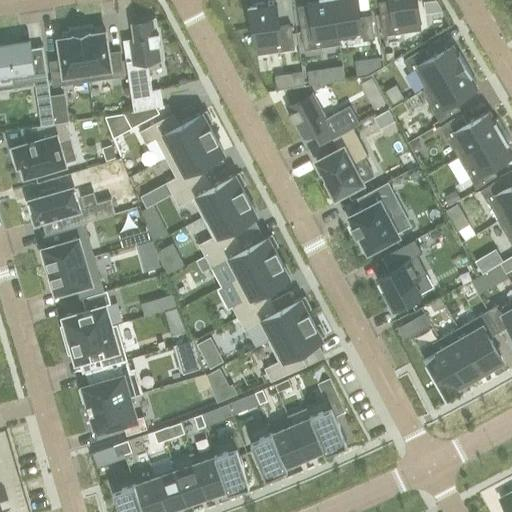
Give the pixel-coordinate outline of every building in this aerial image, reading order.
[(250,7),(246,8),(248,20),(252,20),(257,53),(294,48),(291,24),(279,26),(275,0),(274,0),(249,4),(250,7)] [(308,0),(312,23),(301,24),(304,48),(340,43),(340,38),(338,38),(332,0),(308,0)] [(332,0),(338,38),(340,38),(362,35),(363,39),(374,38),(371,14),(359,16),(356,0),(332,0)] [(390,0),(392,8),(380,10),(384,34),(421,28),(416,0),(390,0)] [(436,0),(426,0),(423,0),(425,12),(442,10),(436,0)] [(133,53),(125,55),(133,110),(155,106),(163,104),(159,88),(150,89),(145,61),(145,60),(147,60),(161,58),(159,43),(160,43),(156,16),(141,19),(141,20),(132,21),(135,39),(131,39),(133,53)] [(124,74),(120,49),(108,51),(105,29),(90,31),(90,28),(81,29),(88,80),(124,74)] [(88,80),(81,29),(72,31),(72,34),(57,36),(61,58),(49,60),(53,85),(88,80)] [(48,86),(43,45),(17,49),(16,39),(0,41),(0,74),(14,72),(15,81),(34,79),(35,88),(48,86)] [(424,47),(403,59),(410,70),(414,68),(425,86),(425,87),(464,64),(452,44),(430,57),(424,47)] [(380,56),(367,58),(369,71),(381,64),(380,56)] [(425,86),(420,89),(439,121),(460,108),(454,98),(476,85),(464,64),(425,87),(425,86)] [(325,68),(308,71),(309,83),(327,81),(325,68)] [(303,71),(292,72),(294,85),(304,83),(303,71)] [(373,77),(362,82),(375,107),(386,102),(373,77)] [(290,109),(287,110),(292,119),(294,118),(304,136),(310,133),(316,145),(315,145),(315,146),(332,137),(353,126),(356,124),(346,105),(324,117),(311,93),(288,106),(290,109)] [(133,110),(123,113),(130,127),(158,112),(155,106),(133,110)] [(389,108),(375,116),(380,127),(395,119),(389,108)] [(165,157),(213,131),(209,123),(212,121),(206,110),(203,112),(202,111),(179,123),(173,112),(139,130),(145,143),(155,137),(165,157)] [(460,113),(440,125),(458,156),(501,131),(501,130),(504,128),(497,118),(494,119),(489,110),(466,123),(460,113)] [(65,162),(58,140),(70,136),(65,121),(37,125),(41,137),(12,145),(13,148),(10,149),(14,162),(17,161),(17,163),(21,162),(24,174),(48,167),(49,170),(62,166),(61,163),(65,162)] [(337,148),(316,159),(322,170),(321,171),(322,171),(325,176),(324,177),(326,177),(335,195),(362,181),(352,163),(368,154),(353,126),(332,137),(337,148)] [(501,131),(458,156),(476,187),(497,175),(491,164),(511,151),(511,149),(507,142),(511,140),(504,129),(501,131)] [(206,175),(200,164),(224,152),(213,131),(165,157),(175,176),(166,181),(172,193),(206,175)] [(111,145),(103,147),(106,159),(115,156),(111,145)] [(202,216),(246,193),(241,185),(245,183),(239,172),(236,174),(235,173),(212,185),(206,175),(172,193),(178,205),(192,197),(202,216)] [(500,177),(480,190),(498,220),(511,212),(511,184),(507,188),(500,177)] [(369,204),(349,214),(354,223),(351,225),(356,234),(358,232),(368,250),(369,249),(371,253),(385,245),(383,241),(398,234),(384,207),(397,200),(387,181),(364,193),(369,204)] [(80,206),(73,184),(56,190),(55,186),(39,190),(41,194),(28,198),(35,222),(58,216),(62,227),(84,221),(115,212),(115,210),(112,210),(109,199),(111,198),(111,197),(80,206)] [(455,190),(445,196),(449,203),(459,197),(455,190)] [(239,237),(233,226),(257,214),(246,193),(202,216),(212,235),(198,243),(205,255),(239,237)] [(457,203),(446,209),(450,215),(461,209),(457,203)] [(511,212),(498,220),(511,243),(511,212)] [(43,249),(39,250),(43,262),(46,261),(48,269),(94,256),(84,221),(62,227),(59,228),(62,240),(42,246),(43,249)] [(146,225),(136,228),(140,241),(150,238),(146,225)] [(235,278),(279,255),(274,247),(278,245),(272,234),(269,236),(268,235),(244,247),(239,237),(205,255),(211,266),(225,259),(235,277),(235,278)] [(380,279),(377,280),(377,281),(380,280),(383,285),(380,286),(381,288),(384,286),(394,307),(420,293),(413,280),(426,272),(417,255),(422,252),(414,238),(386,253),(393,266),(377,274),(380,279)] [(152,240),(138,244),(140,251),(154,247),(152,240)] [(178,255),(163,264),(168,274),(184,266),(178,255)] [(205,255),(196,260),(202,271),(211,266),(205,255)] [(268,287),(289,275),(279,255),(235,278),(235,277),(231,279),(241,299),(231,305),(237,316),(274,297),(268,287)] [(51,276),(47,277),(51,290),(54,289),(55,292),(76,286),(79,297),(82,297),(104,290),(94,256),(48,269),(51,276)] [(501,263),(471,280),(479,293),(486,289),(508,276),(506,272),(501,263)] [(470,284),(463,288),(469,299),(476,295),(470,284)] [(112,324),(106,304),(110,302),(107,289),(104,290),(82,297),(85,308),(62,315),(65,324),(61,325),(65,339),(112,325),(112,324)] [(172,294),(164,296),(167,308),(176,306),(172,294)] [(272,337),(311,317),(307,309),(311,307),(305,296),(301,298),(301,297),(279,308),(274,297),(237,316),(244,328),(262,319),(272,337)] [(498,303),(488,309),(499,330),(510,324),(511,327),(511,300),(500,307),(498,303)] [(176,307),(164,311),(167,320),(179,316),(176,307)] [(429,307),(422,311),(428,321),(435,317),(429,307)] [(488,309),(458,326),(483,369),(502,358),(489,336),(499,330),(488,309)] [(422,311),(415,315),(421,325),(428,321),(422,311)] [(299,350),(322,337),(322,336),(325,334),(319,323),(316,325),(311,317),(272,337),(267,339),(278,359),(264,366),(271,379),(306,364),(299,350)] [(127,358),(116,323),(112,324),(112,325),(65,339),(69,353),(73,352),(75,361),(99,354),(102,366),(106,364),(125,359),(127,358)] [(458,326),(439,337),(464,380),(482,370),(483,369),(458,326)] [(210,337),(197,343),(202,352),(215,345),(210,337)] [(439,337),(419,348),(446,394),(458,386),(457,384),(464,380),(439,337)] [(191,341),(179,344),(183,358),(195,355),(191,341)] [(83,386),(79,387),(84,404),(88,403),(89,407),(130,395),(141,392),(134,369),(130,370),(127,358),(125,359),(106,364),(110,376),(82,384),(83,386)] [(288,377),(275,383),(278,390),(291,385),(288,377)] [(228,386),(213,392),(217,401),(237,393),(232,384),(228,386)] [(267,399),(262,388),(255,391),(260,403),(267,399)] [(255,391),(247,395),(251,406),(260,403),(255,391)] [(90,411),(86,412),(91,429),(95,428),(95,430),(123,422),(126,434),(147,428),(143,415),(136,416),(130,395),(89,407),(90,411)] [(347,440),(328,395),(307,404),(326,447),(326,448),(347,440)] [(227,402),(202,412),(202,413),(206,424),(232,414),(227,402)] [(326,447),(307,404),(306,404),(307,405),(287,414),(291,423),(291,422),(305,455),(324,447),(325,449),(326,448),(326,447)] [(206,424),(202,413),(194,416),(198,427),(206,424)] [(286,465),(271,431),(272,431),(268,420),(246,429),(265,474),(286,465)] [(305,455),(291,422),(291,423),(272,431),(271,431),(286,465),(287,465),(287,463),(305,455)] [(172,436),(168,425),(161,428),(165,439),(172,436)] [(165,439),(161,428),(153,430),(158,442),(165,439)] [(249,481),(233,435),(211,443),(213,449),(214,449),(228,487),(227,487),(227,489),(249,481)] [(132,451),(127,439),(120,442),(124,453),(132,451)] [(124,453),(120,442),(112,444),(117,456),(124,453)] [(228,487),(214,449),(213,449),(195,456),(194,456),(207,494),(227,487),(228,487)] [(207,494),(194,456),(195,456),(193,451),(171,459),(174,468),(175,468),(187,501),(207,494)] [(187,501),(175,468),(174,468),(154,475),(166,508),(187,501)] [(156,511),(166,508),(154,475),(135,482),(134,482),(144,511),(156,511)] [(144,511),(134,482),(135,482),(133,476),(111,483),(120,511),(144,511)] [(511,511),(511,491),(500,498),(507,511),(511,511)]
